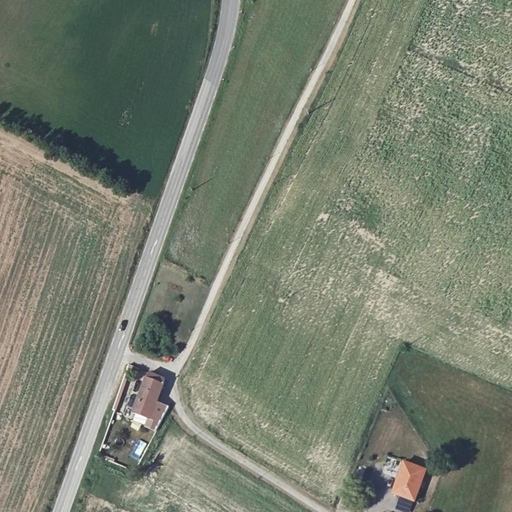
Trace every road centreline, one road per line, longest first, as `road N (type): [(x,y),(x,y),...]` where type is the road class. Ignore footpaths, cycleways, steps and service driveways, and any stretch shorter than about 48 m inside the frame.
road 1 (unclassified): [(176,370),(355,0)]
road 2 (primary): [(230,0),(213,76),(116,354)]
road 3 (residential): [(326,511),(196,432),(180,411),(176,370)]
road 4 (primary): [(116,354),(61,511)]
